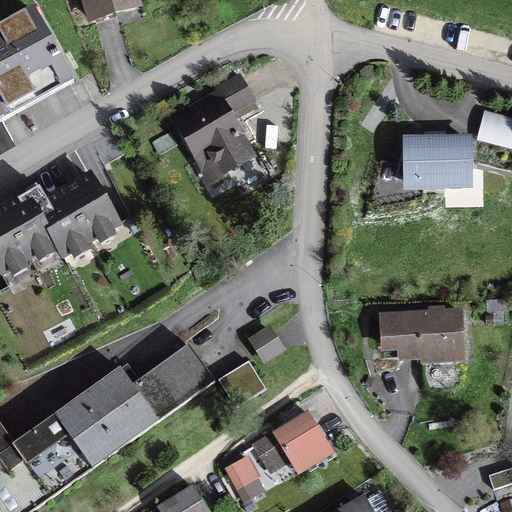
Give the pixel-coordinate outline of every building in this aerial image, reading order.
[(137,7),(135,0),(85,0),(91,20),(137,7)] [(33,11),(0,29),(0,115),(69,77),(33,11)] [(240,77),(213,92),(218,101),(178,124),(210,180),(251,157),(228,116),(254,101),(240,77)] [(511,124),(490,119),(483,149),(511,155),(511,124)] [(468,141),(408,142),(408,150),(403,148),(395,179),(408,182),(409,188),(431,188),(442,191),(443,188),(468,188),(468,141)] [(90,177),(46,202),(74,251),(118,226),(90,177)] [(18,201),(45,250),(55,244),(63,257),(74,251),(46,202),(39,189),(28,195),(18,201)] [(0,272),(1,275),(45,250),(18,201),(0,210),(0,272)] [(399,359),(421,358),(421,361),(464,359),(461,313),(380,317),(382,340),(397,339),(399,359)] [(264,360),(281,349),(269,330),(252,341),(264,360)] [(0,511),(32,511),(215,383),(189,346),(132,386),(120,369),(14,444),(0,424),(0,511)] [(266,391),(248,362),(218,381),(236,410),(266,391)] [(278,419),(284,428),(256,444),(270,466),(287,456),(298,475),(316,464),(312,459),(329,448),(308,413),(301,417),(295,408),(278,419)] [(246,458),(226,469),(250,511),(254,511),(259,510),(253,497),(261,493),(254,480),(257,478),(246,458)] [(511,484),(511,468),(489,476),(493,490),(511,484)] [(206,511),(192,488),(151,511),(206,511)] [(366,502),(364,499),(341,511),(388,511),(379,495),(366,502)]
